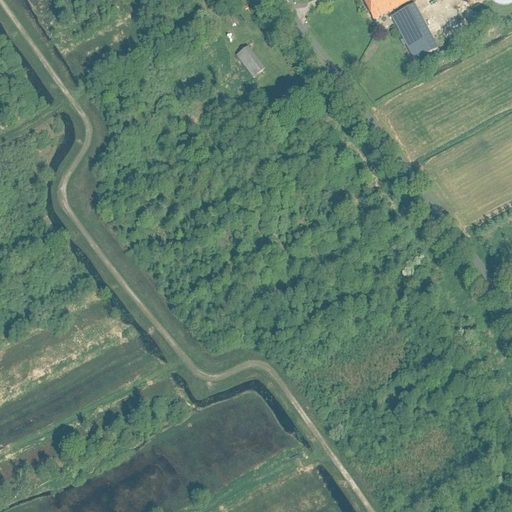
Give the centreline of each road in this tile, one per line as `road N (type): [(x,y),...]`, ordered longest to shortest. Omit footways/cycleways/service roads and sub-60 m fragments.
road 1 (track): [(370,511),(263,365),(213,379),(197,374),(71,217),(62,190),(86,125),(0,2)]
road 2 (unclassified): [(511,309),(278,0)]
